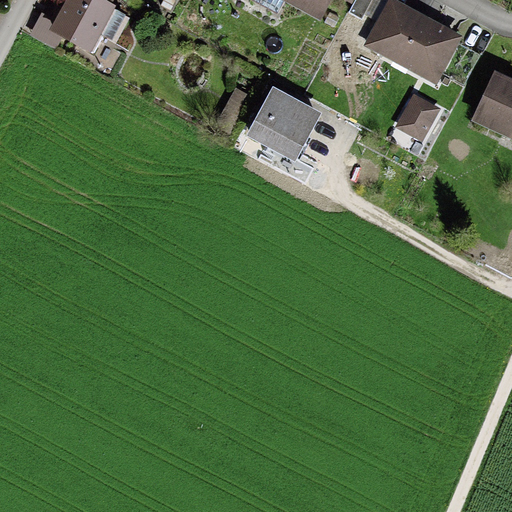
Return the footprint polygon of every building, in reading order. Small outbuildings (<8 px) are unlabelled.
[(127,18),(94,0),(72,0),(65,13),(62,12),(57,22),(60,23),(55,32),(94,52),(103,35),(115,41),(127,18)] [(326,0),(289,0),(318,15),(326,0)] [(428,29),(389,8),(381,24),(378,22),(367,42),(435,79),(456,39),(434,27),(430,27),(428,29)] [(511,84),(496,77),(476,120),(511,136),(511,84)] [(316,115),(274,93),(252,135),(295,157),(316,115)] [(246,100),(235,95),(228,108),(238,114),(246,100)] [(436,110),(414,98),(408,110),(414,113),(405,130),(420,138),(436,110)] [(237,118),(226,113),(218,126),(229,132),(237,118)]
